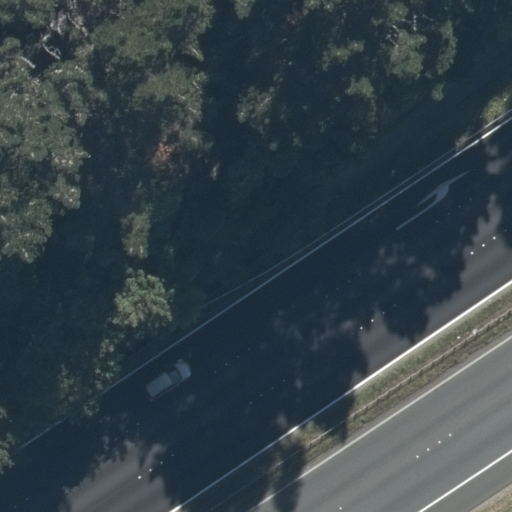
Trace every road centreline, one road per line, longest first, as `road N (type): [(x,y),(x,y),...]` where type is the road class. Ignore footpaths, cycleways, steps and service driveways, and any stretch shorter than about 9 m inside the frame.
road 1 (trunk): [(46,511),(511,197)]
road 2 (trunk): [(511,398),(341,511)]
